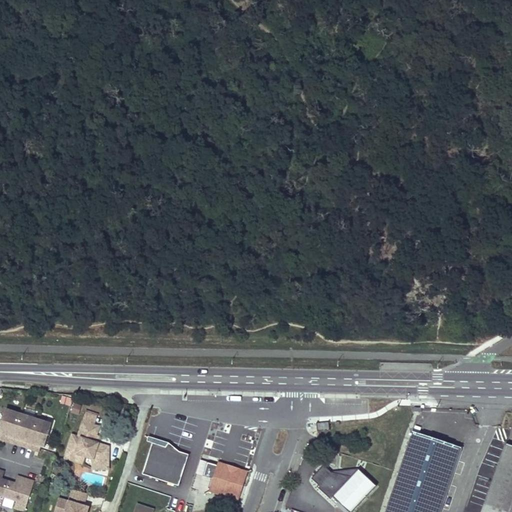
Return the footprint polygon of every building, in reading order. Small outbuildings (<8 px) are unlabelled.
[(71,414),(79,416),(81,406),(73,404),(71,414)] [(20,415),(20,414),(9,410),(3,413),(0,422),(0,433),(1,433),(4,434),(3,440),(11,442),(20,415)] [(85,410),(82,421),(94,425),(97,414),(85,410)] [(28,442),(35,420),(20,415),(11,442),(19,445),(21,440),(28,442)] [(46,422),(36,419),(35,420),(28,442),(26,447),(35,450),(36,445),(40,446),(44,447),(44,445),(50,428),(46,422)] [(94,425),(82,421),(79,430),(95,435),(98,427),(94,425)] [(95,435),(79,430),(77,436),(93,441),(95,435)] [(412,432),(385,511),(439,511),(460,448),(412,432)] [(77,436),(71,434),(66,450),(84,456),(92,459),(91,468),(107,468),(108,446),(93,441),(77,436)] [(148,435),(147,440),(152,442),(165,446),(168,442),(148,435)] [(165,446),(152,442),(142,473),(178,484),(188,453),(179,450),(168,442),(165,446)] [(481,511),(511,511),(511,446),(505,445),(481,511)] [(82,463),(84,456),(66,450),(64,457),(82,463)] [(351,476),(358,468),(344,470),(326,462),(323,464),(331,471),(351,476)] [(209,463),(206,473),(213,475),(216,465),(209,463)] [(245,472),(220,464),(213,488),(237,496),(245,472)] [(349,511),(351,511),(376,485),(358,468),(351,476),(331,471),(323,464),(311,478),(318,484),(316,486),(330,498),(332,496),(349,511)] [(0,495),(3,496),(8,481),(0,478),(0,495)] [(24,511),(32,487),(34,481),(23,478),(21,485),(8,481),(3,496),(16,500),(14,507),(24,511)] [(87,492),(73,488),(69,500),(60,498),(55,511),(87,511),(89,506),(84,505),(87,492)]
